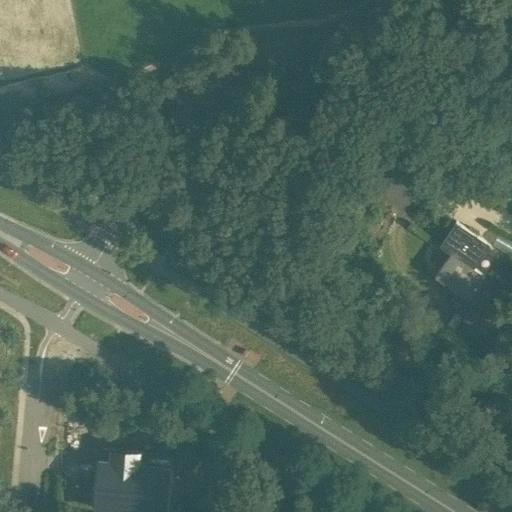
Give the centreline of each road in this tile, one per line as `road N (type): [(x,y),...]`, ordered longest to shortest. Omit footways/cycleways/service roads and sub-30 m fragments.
road 1 (primary): [(452,511),(84,282)]
road 2 (residential): [(202,92),(414,197),(511,99)]
road 3 (unclassified): [(84,282),(202,92)]
road 4 (unclassified): [(202,92),(248,59),(334,36),(400,0)]
road 5 (residential): [(34,511),(41,390)]
